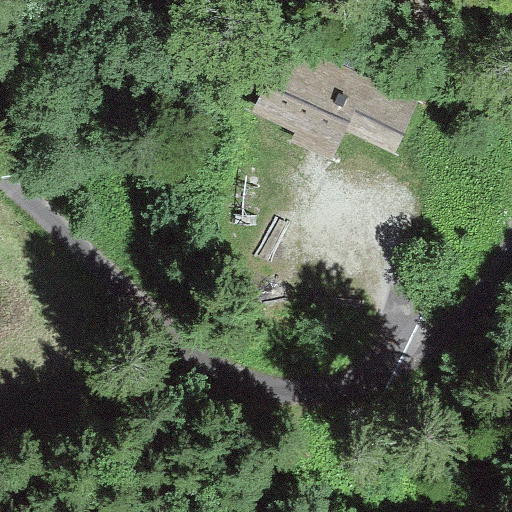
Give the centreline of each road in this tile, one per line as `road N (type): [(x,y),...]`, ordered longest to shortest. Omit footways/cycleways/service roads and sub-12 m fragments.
road 1 (unclassified): [(494,289),(463,329),(422,360),(372,386),(307,391),(223,370),(0,170)]
road 2 (track): [(423,0),(511,82)]
